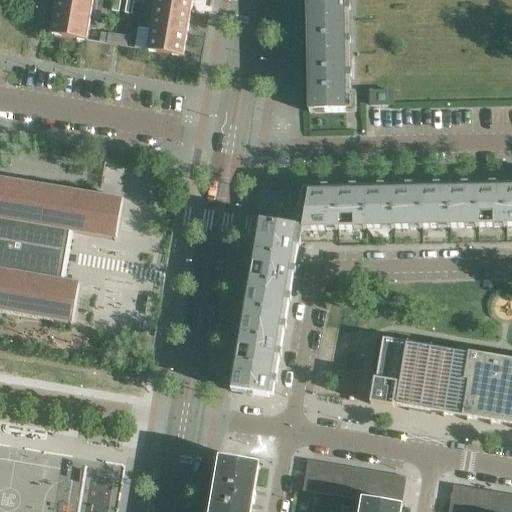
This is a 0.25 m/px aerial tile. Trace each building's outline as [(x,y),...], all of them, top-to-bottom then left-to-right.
[(90,19),(93,0),(55,0),(53,13),(90,19)] [(191,14),(192,0),(154,0),(153,7),(191,14)] [(306,0),(307,5),(311,5),(311,20),(307,20),(307,23),(308,39),(312,39),(312,53),(308,53),(308,56),(308,72),(312,72),(313,86),(308,87),(309,113),(315,113),(325,113),(346,113),(345,79),(344,22),(343,0),(306,0)] [(119,13),(121,2),(114,1),(112,12),(119,13)] [(132,15),(133,4),(127,3),(125,14),(132,15)] [(187,35),(191,14),(153,7),(150,29),(187,35)] [(87,41),(90,19),(53,13),(49,35),(87,41)] [(183,57),(187,35),(150,29),(146,51),(183,57)] [(113,46),(115,35),(108,34),(106,44),(113,46)] [(128,37),(121,36),(119,47),(126,48),(128,37)] [(393,106),(393,92),(370,93),(370,106),(393,106)] [(0,313),(72,325),(79,284),(65,281),(68,260),(73,234),(116,242),(123,200),(0,179),(0,313)] [(303,230),(309,194),(302,194),(302,189),(301,189),(301,190),(266,190),(260,223),(303,230)] [(506,227),(506,190),(478,191),(478,227),(506,227)] [(450,228),(450,191),(422,192),(422,229),(450,228)] [(478,227),(478,191),(450,191),(450,228),(478,227)] [(394,229),(394,192),(366,193),(366,230),(394,229)] [(422,229),(422,192),(394,192),(394,229),(422,229)] [(366,230),(366,193),(338,194),(338,230),(366,230)] [(338,230),(338,194),(309,194),(303,230),(302,231),(338,230)] [(268,398),(295,241),(301,242),(302,231),(303,230),(260,223),(232,392),(268,398)] [(511,361),(491,358),(490,358),(467,354),(466,354),(465,357),(455,355),(456,352),(455,352),(436,349),(432,348),(430,348),(412,345),(408,344),(407,344),(383,340),(378,373),(376,381),(374,380),(370,405),(393,409),(394,407),(409,409),(410,410),(411,406),(431,410),(431,413),(432,413),(443,415),(445,415),(467,419),(468,419),(491,423),(492,423),(511,426),(511,361)] [(254,494),(259,466),(219,459),(213,493),(255,500),(256,494),(254,494)] [(312,475),(315,462),(308,461),(306,474),(308,474),(312,475)] [(319,476),(321,463),(315,462),(312,475),(319,476)] [(325,477),(327,464),(321,463),(319,476),(325,477)] [(331,478),(333,466),(327,464),(325,477),(331,478)] [(337,479),(339,467),(333,466),(331,478),(337,479)] [(343,480),(345,468),(339,467),(337,479),(343,480)] [(349,481),(351,469),(345,468),(343,480),(349,481)] [(355,482),(357,470),(351,469),(349,481),(355,482)] [(361,483),(363,471),(357,470),(355,482),(361,483)] [(367,484),(370,472),(363,471),(361,483),(367,484)] [(374,485),(376,473),(370,472),(367,484),(374,485)] [(380,486),(382,474),(376,473),(374,485),(380,486)] [(367,484),(361,483),(355,482),(349,481),(343,480),(337,479),(331,478),(325,477),(319,476),(312,475),(308,474),(308,479),(312,480),(318,481),(324,482),(330,483),(336,484),(342,485),(348,486),(354,487),(360,488),(367,489),(373,490),(379,492),(385,493),(391,494),(397,495),(401,495),(402,490),(398,489),(392,488),(386,487),(380,486),(374,485),(367,484)] [(386,487),(388,475),(382,474),(380,486),(386,487)] [(392,488),(394,476),(388,475),(386,487),(392,488)] [(398,489),(400,477),(394,476),(392,488),(398,489)] [(405,490),(407,478),(400,477),(398,489),(402,490),(405,490)] [(312,480),(308,479),(305,479),(303,491),(309,492),(312,480)] [(316,493),(318,481),(312,480),(309,492),(316,493)] [(322,494),(324,482),(318,481),(316,493),(322,494)] [(328,495),(330,483),(324,482),(322,494),(328,495)] [(334,496),(336,484),(330,483),(328,495),(334,496)] [(340,497),(342,485),(336,484),(334,496),(340,497)] [(346,499),(348,486),(342,485),(340,497),(346,499)] [(352,500),(354,487),(348,486),(346,499),(352,500)] [(511,511),(511,495),(453,486),(448,511),(511,511)] [(358,501),(360,488),(354,487),(352,500),(358,501)] [(365,501),(367,489),(360,488),(358,501),(362,501),(362,500),(365,501)] [(371,502),(373,490),(367,489),(365,501),(371,502)] [(377,503),(379,492),(373,490),(371,502),(377,503)] [(383,504),(385,493),(379,492),(377,503),(383,504)] [(251,511),(252,505),(254,506),(255,500),(213,493),(210,511),(251,511)] [(402,507),(404,496),(401,495),(397,495),(395,506),(402,507)] [(371,502),(365,501),(362,500),(362,501),(359,511),(400,511),(402,507),(395,506),(389,505),(383,504),(377,503),(371,502)]
